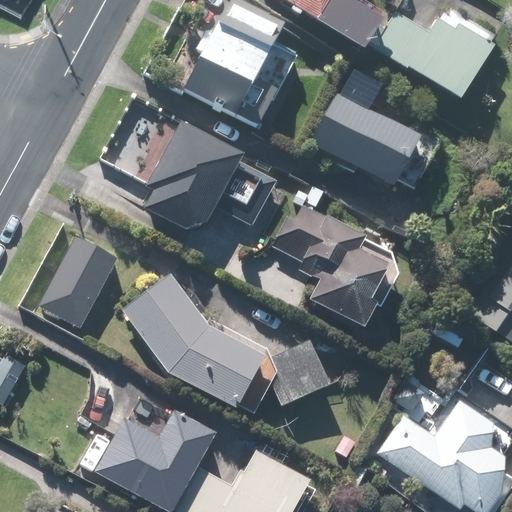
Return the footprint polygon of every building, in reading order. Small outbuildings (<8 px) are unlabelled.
[(286,25),(270,16),(241,0),(231,0),(213,35),(206,32),(197,50),(203,53),(185,87),(184,89),(215,106),(219,101),(226,104),(224,110),(260,129),(299,56),(276,43),(286,25)] [(282,0),(366,51),(384,21),(349,0),(282,0)] [(408,68),(461,101),(495,47),(459,24),(455,31),(439,20),(429,34),(396,13),(384,31),(381,29),(376,38),(385,44),(380,53),(407,70),(408,68)] [(348,73),(307,149),(354,174),(357,168),(395,188),(399,182),(415,190),(439,146),(369,109),(379,90),(348,73)] [(246,155),(182,122),(147,187),(155,191),(145,210),(187,230),(198,226),(209,223),(217,208),(253,227),(278,182),(241,162),(246,155)] [(313,188),(306,202),(315,207),(323,193),(313,188)] [(298,191),(292,202),(302,207),(307,195),(298,191)] [(381,308),(398,273),(392,253),(365,240),(367,236),(327,217),(326,219),(312,211),(314,208),(306,204),(304,208),(302,206),(295,220),(288,217),(273,248),(301,262),(297,270),(312,278),(313,276),(321,280),(310,301),(366,329),(377,306),(381,308)] [(511,337),(511,259),(476,314),(511,337)] [(310,340),(271,358),(267,349),(243,337),(228,329),(215,322),(211,327),(173,275),(123,310),(170,375),(238,409),(240,405),(255,414),(272,384),(282,407),(331,385),(310,340)] [(403,416),(377,455),(460,511),(463,505),(473,511),(488,511),(511,477),(511,462),(502,456),(511,441),(511,437),(458,402),(434,437),(403,416)] [(124,418),(94,472),(167,511),(173,511),(174,511),(175,511),(293,511),(310,481),(257,452),(245,473),(240,471),(231,486),(198,468),(217,435),(174,411),(159,437),(124,418)]
